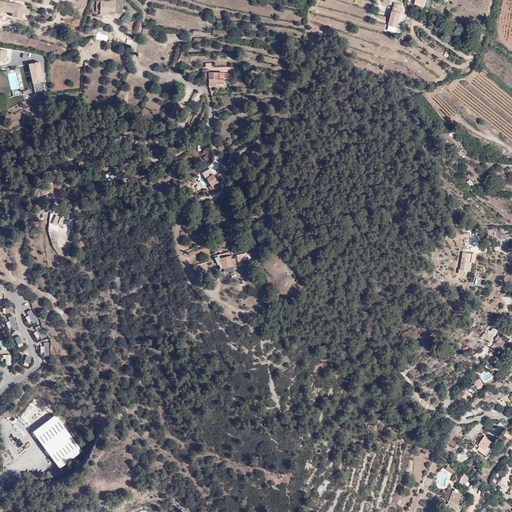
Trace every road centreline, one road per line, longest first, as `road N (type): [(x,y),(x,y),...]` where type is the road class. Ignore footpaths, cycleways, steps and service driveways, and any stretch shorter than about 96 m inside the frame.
road 1 (unknown): [(150,0),(137,62),(203,88)]
road 2 (residential): [(511,321),(447,390),(453,421)]
